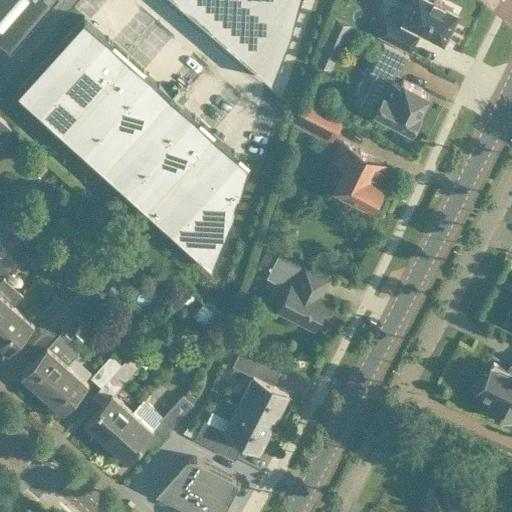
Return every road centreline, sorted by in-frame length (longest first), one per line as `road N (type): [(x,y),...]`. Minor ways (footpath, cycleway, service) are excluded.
road 1 (tertiary): [(294,511),(504,103)]
road 2 (residential): [(333,511),(511,177)]
